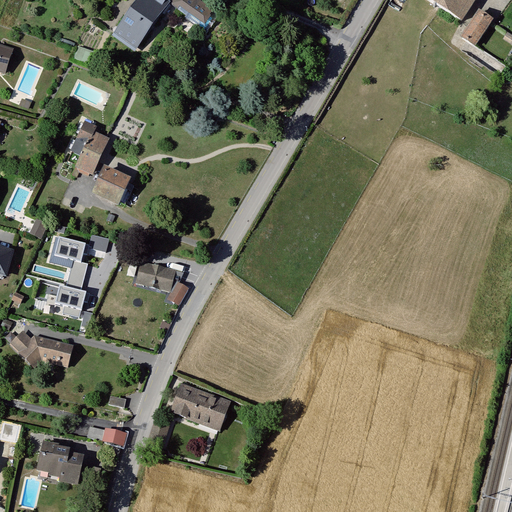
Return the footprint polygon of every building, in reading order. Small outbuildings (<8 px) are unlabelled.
[(166,2),(163,0),(139,0),(122,25),(146,42),(171,6),(166,2)] [(208,26),(218,13),(197,0),(166,0),(166,2),(171,6),(181,12),(184,9),(208,26)] [(424,0),(456,21),(470,0),(424,0)] [(480,10),(463,38),(477,47),(495,19),(480,10)] [(94,21),(81,13),(68,36),(81,44),(94,21)] [(0,73),(8,76),(17,50),(0,44),(0,73)] [(95,179),(113,142),(87,130),(77,151),(85,154),(77,170),(95,179)] [(122,208),(135,181),(108,168),(95,195),(122,208)] [(32,234),(43,236),(47,222),(35,220),(32,234)] [(86,242),(59,236),(55,254),(80,260),(86,242)] [(0,273),(7,275),(15,248),(0,243),(0,273)] [(169,291),(173,271),(140,264),(136,284),(169,291)] [(61,306),(60,313),(80,318),(87,290),(60,283),(54,304),(61,306)] [(179,307),(190,290),(178,283),(168,300),(179,307)] [(31,340),(22,332),(9,344),(33,369),(42,361),(69,370),(74,347),(35,336),(31,340)] [(233,405),(182,386),(171,417),(222,435),(233,405)] [(92,425),(90,437),(126,443),(128,431),(92,425)] [(87,453),(49,442),(41,469),(80,479),(87,453)]
